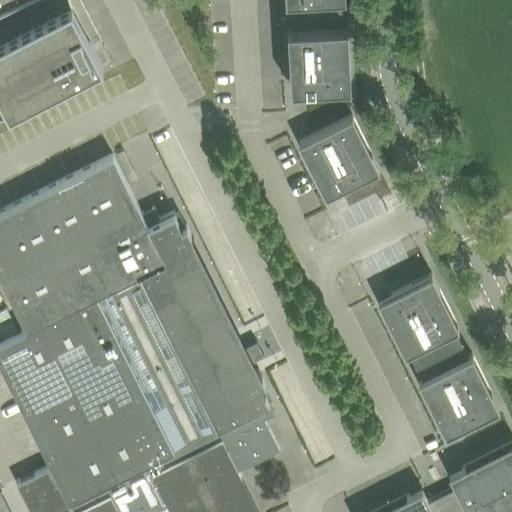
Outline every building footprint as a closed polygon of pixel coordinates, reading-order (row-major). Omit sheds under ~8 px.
[(288,27),(291,87),(351,83),(347,23),(343,23),(341,0),(290,0),(292,26),(288,27)] [(72,6),(0,42),(0,98),(9,115),(103,66),(90,41),(72,6)] [(299,140),(326,194),(380,167),(353,113),(299,140)] [(262,384),(266,382),(267,382),(260,367),(253,365),(250,360),(251,359),(251,358),(249,359),(244,347),(245,346),(244,345),(243,346),(192,244),(195,237),(187,223),(183,225),(175,210),(161,217),(155,205),(143,211),(114,153),(0,209),(0,272),(27,326),(0,339),(0,359),(52,462),(17,480),(33,511),(42,511),(70,498),(76,509),(70,511),(260,511),(239,468),(280,447),(265,416),(275,411),(262,384)] [(419,379),(446,433),(500,406),(473,352),(469,354),(456,327),(459,326),(432,272),(379,299),(406,352),(409,351),(423,377),(419,379)] [(511,511),(511,440),(450,472),(456,485),(429,499),(423,486),(370,511),(511,511)]
